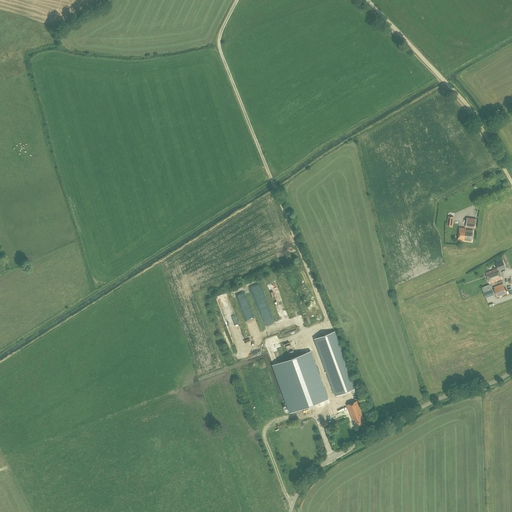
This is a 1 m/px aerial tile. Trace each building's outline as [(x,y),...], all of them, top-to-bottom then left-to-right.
[(466,227),(475,228),(476,219),(467,217),(466,227)] [(464,240),(472,241),(473,230),(465,229),(465,228),(460,228),(458,240),(464,241),(464,240)] [(486,273),(490,283),(502,279),(498,270),(505,268),(502,260),(495,263),(498,269),(486,273)] [(493,287),(497,297),(507,293),(503,284),(493,287)] [(483,291),(486,298),(494,294),(492,288),(483,291)] [(217,297),(224,309),(230,306),(223,293),(217,297)] [(252,324),(246,307),(242,308),(248,325),(252,324)] [(227,320),(232,319),(231,315),(234,314),(233,309),(224,310),(227,320)] [(295,317),(298,327),(305,325),(303,315),(295,317)] [(335,331),(314,338),(335,396),(356,388),(335,331)] [(311,352),(273,365),(290,412),(328,399),(311,352)] [(353,419),(356,427),(365,424),(362,416),(357,401),(347,405),(353,420),(353,419)] [(333,418),(335,422),(350,417),(348,412),(333,418)] [(325,428),(328,436),(335,434),(333,426),(325,428)]
